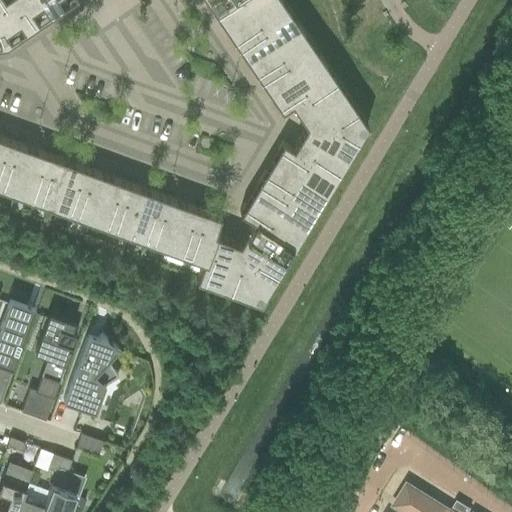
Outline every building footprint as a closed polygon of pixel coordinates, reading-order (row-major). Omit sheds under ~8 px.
[(4,0),(0,0),(0,30),(5,43),(25,30),(4,0)] [(22,0),(4,0),(25,30),(37,21),(22,0)] [(22,0),(37,21),(49,13),(40,0),(22,0)] [(68,0),(40,0),(49,13),(68,0)] [(212,0),(208,3),(212,10),(219,6),(227,0),(212,0)] [(227,0),(219,6),(212,10),(217,17),(226,11),(233,21),(262,0),(227,0)] [(282,0),(262,0),(233,21),(239,30),(230,36),(235,43),(242,38),(288,7),(282,0)] [(288,7),(242,38),(235,43),(240,50),(249,44),(255,54),(299,24),(288,7)] [(299,24),(255,54),(262,63),(253,69),(258,76),(310,40),(299,24)] [(278,87),(322,57),(310,40),(258,76),(262,83),(271,77),(278,87)] [(322,57),(278,87),(284,96),(275,102),(281,111),(291,104),(334,74),(322,57)] [(291,104),(303,122),(346,92),(334,74),(291,104)] [(303,122),(305,125),(367,123),(346,92),(303,122)] [(305,125),(303,129),(347,156),(367,123),(305,125)] [(303,129),(292,146),(337,173),(347,156),(303,129)] [(0,172),(12,140),(0,135),(0,172)] [(0,186),(14,192),(31,147),(12,140),(0,172),(0,186)] [(337,173),(292,146),(282,140),(277,149),(286,154),(280,164),(325,192),(337,173)] [(33,199),(50,153),(31,147),(14,192),(33,199)] [(52,205),(68,160),(50,153),(33,199),(52,205)] [(71,212),(87,167),(68,160),(52,205),(71,212)] [(325,192),(280,164),(274,174),(265,169),(260,176),(315,209),(325,192)] [(90,219),(106,174),(87,167),(71,212),(90,219)] [(108,226),(125,181),(106,174),(90,219),(108,226)] [(256,183),(265,189),(259,198),(305,226),(315,209),(260,176),(256,183)] [(127,233),(144,188),(125,181),(108,226),(127,233)] [(146,239),(162,194),(144,188),(127,233),(146,239)] [(165,246),(181,201),(162,194),(146,239),(165,246)] [(259,198),(253,208),(244,203),(239,211),(251,219),(293,244),(305,226),(259,198)] [(184,253),(200,208),(181,201),(165,246),(184,253)] [(220,215),(200,208),(184,253),(201,260),(203,260),(213,232),(214,232),(220,215)] [(251,219),(241,237),(283,262),(293,244),(251,219)] [(195,277),(215,285),(232,239),(214,232),(213,232),(203,260),(201,260),(195,277)] [(238,241),(259,301),(283,262),(241,237),(238,241)] [(215,285),(259,301),(238,241),(232,239),(215,285)] [(0,399),(34,306),(9,297),(7,302),(0,299),(0,300),(7,303),(0,320),(0,399)] [(29,387),(21,410),(45,419),(53,396),(70,348),(67,347),(68,344),(71,345),(76,332),(71,331),(74,321),(48,312),(33,352),(46,356),(40,374),(49,377),(43,392),(29,387)] [(85,336),(62,400),(82,407),(94,411),(98,400),(104,383),(117,375),(107,359),(117,348),(101,332),(98,336),(87,332),(85,336)] [(81,433),(76,447),(97,454),(101,440),(81,433)] [(20,440),(9,436),(6,444),(22,450),(23,444),(23,443),(23,442),(22,441),(21,440),(20,440)] [(55,470),(56,470),(61,455),(52,452),(46,467),(55,470)] [(61,455),(56,470),(66,474),(71,459),(61,455)] [(16,511),(22,496),(32,469),(31,468),(30,470),(9,462),(9,461),(8,460),(0,481),(0,492),(9,496),(4,507),(0,505),(0,511),(16,511)] [(44,503),(40,511),(67,511),(70,506),(74,494),(75,492),(78,492),(82,481),(65,475),(66,474),(56,470),(55,470),(51,483),(43,503),(44,503)] [(456,499),(450,510),(406,483),(393,504),(404,511),(457,511),(463,503),(456,499)] [(74,494),(70,506),(80,510),(85,498),(74,494)] [(22,496),(16,511),(40,511),(44,503),(43,503),(22,496)] [(467,511),(470,508),(463,503),(457,511),(467,511)]
